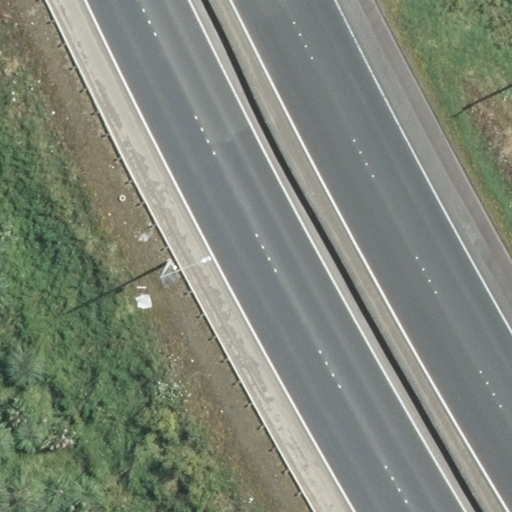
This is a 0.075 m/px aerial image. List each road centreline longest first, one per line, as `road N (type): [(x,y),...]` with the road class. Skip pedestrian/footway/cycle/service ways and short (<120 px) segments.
road 1 (motorway): [(395,511),(168,103),(121,0)]
road 2 (motorway): [(275,0),(373,206),(511,442)]
